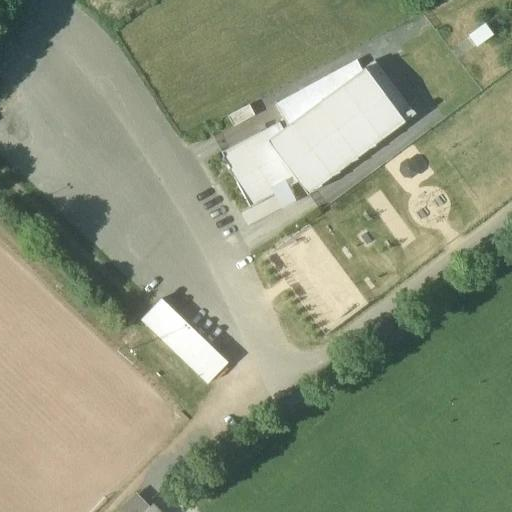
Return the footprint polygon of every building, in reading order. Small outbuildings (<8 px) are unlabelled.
[(413,115),(373,61),(363,68),(404,122),(413,115)] [(275,105),(287,126),(361,70),(355,62),(275,105)] [(404,122),(363,68),(361,70),(287,126),(282,129),(266,141),(297,182),(306,195),(312,190),(320,186),(320,185),(331,176),(338,173),(338,171),(349,163),(357,159),(356,158),(366,150),(375,146),(374,144),(404,122)] [(249,104),(231,115),(236,124),(254,112),(249,104)] [(278,123),(220,153),(223,157),(221,158),(227,165),(229,169),(227,170),(233,177),(249,207),(277,192),(275,188),(284,183),(286,188),(297,182),(266,141),(282,129),(278,123)] [(225,362),(159,299),(139,320),(205,383),(225,362)] [(158,511),(136,491),(119,509),(122,511),(158,511)]
